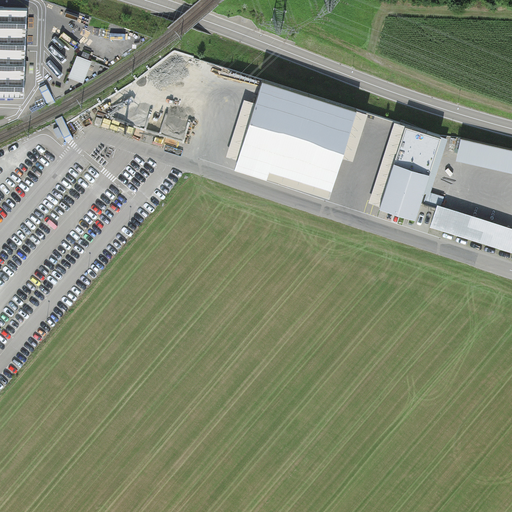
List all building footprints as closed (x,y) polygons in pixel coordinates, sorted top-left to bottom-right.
[(28,8),(0,6),(0,94),(25,95),(28,8)] [(78,53),(70,75),(85,81),(94,58),(78,53)] [(357,109),(263,81),(236,169),(267,178),(268,172),(332,191),(357,109)] [(441,138),(406,127),(381,212),(415,222),(441,138)] [(511,144),(461,134),(456,154),(511,165),(511,144)] [(511,227),(438,205),(431,225),(511,250),(511,227)]
